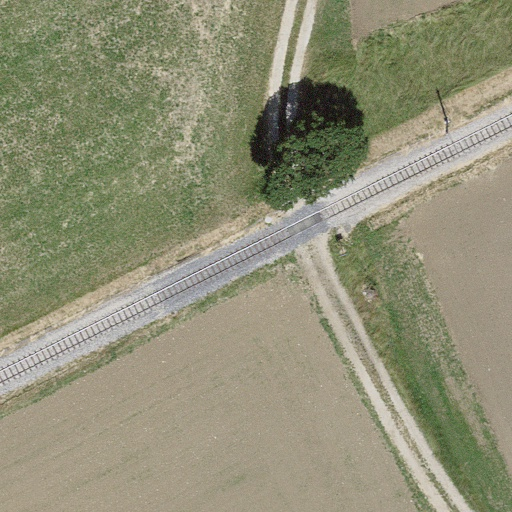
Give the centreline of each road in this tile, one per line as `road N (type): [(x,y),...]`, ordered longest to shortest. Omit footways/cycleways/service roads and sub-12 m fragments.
road 1 (track): [(457,511),(351,330),(304,225)]
road 2 (track): [(302,0),(273,119),(304,225)]
